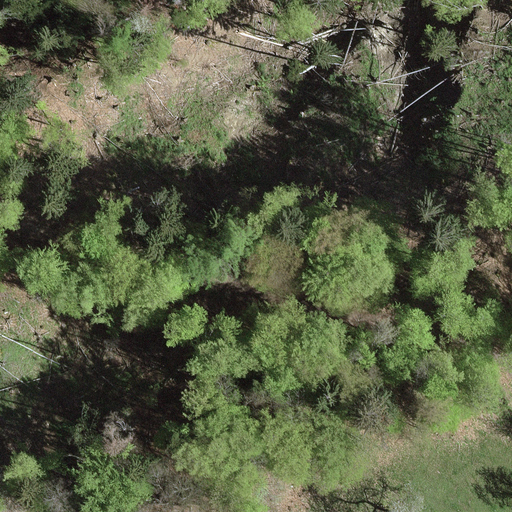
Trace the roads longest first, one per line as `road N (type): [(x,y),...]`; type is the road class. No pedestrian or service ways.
road 1 (track): [(380,322),(309,312),(0,215)]
road 2 (track): [(511,363),(471,338),(380,322)]
road 3 (track): [(511,310),(440,297),(380,322)]
